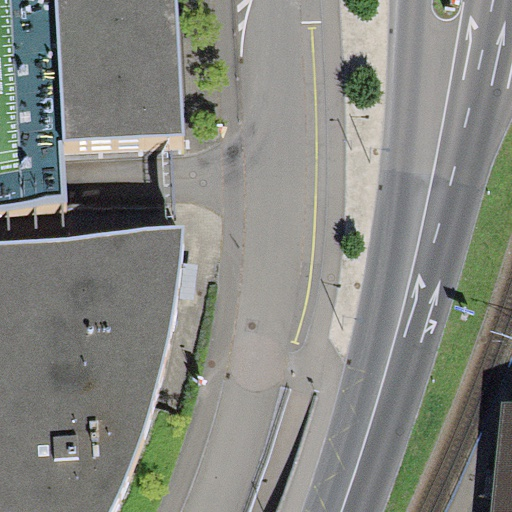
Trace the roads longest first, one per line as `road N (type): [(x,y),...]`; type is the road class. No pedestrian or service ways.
road 1 (residential): [(264,0),(262,319),(225,482),(210,511)]
road 2 (primary): [(399,331),(487,81),(501,0)]
road 3 (primary): [(415,0),(399,331)]
road 4 (primary): [(340,511),(399,331)]
